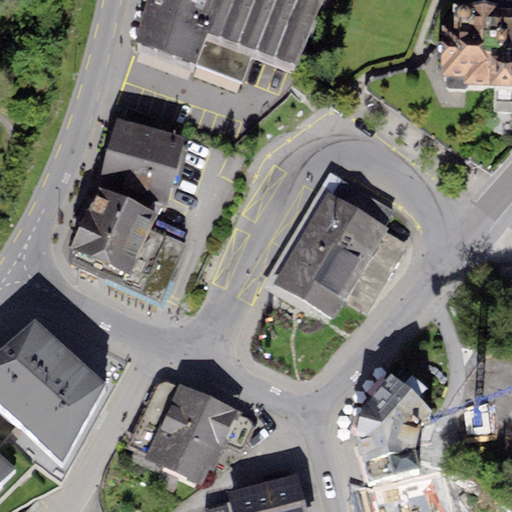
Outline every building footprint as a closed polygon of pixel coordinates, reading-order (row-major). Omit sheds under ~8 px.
[(155,0),(135,52),(199,76),(211,44),(302,79),(332,0),(155,0)] [(511,8),(477,7),(474,89),(511,90),(511,8)] [(363,93),(479,171),(504,138),(409,73),(371,83),(363,93)] [(190,144),(121,125),(103,190),(172,209),(190,144)] [(101,196),(70,264),(166,309),(193,252),(157,235),(162,224),(101,196)] [(392,236),(333,200),(277,291),(337,326),(392,236)] [(36,327),(0,358),(0,413),(63,469),(105,391),(36,327)] [(439,417),(395,381),(363,419),(361,447),(376,489),(427,477),(419,442),(439,417)] [(243,418),(166,382),(130,457),(207,494),(243,418)] [(0,461),(0,490),(15,475),(0,461)] [(308,511),(302,484),(204,506),(205,511),(308,511)] [(456,511),(452,498),(397,511),(456,511)]
